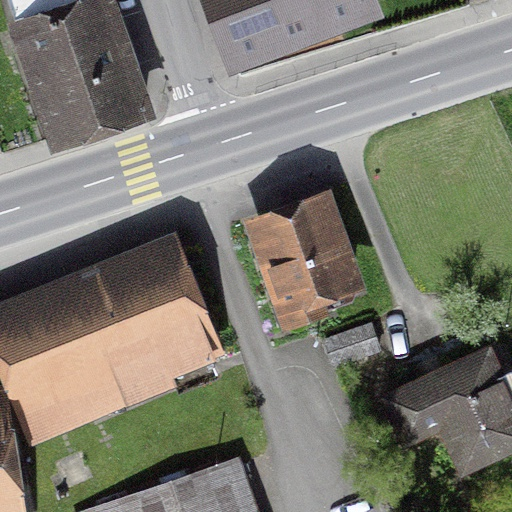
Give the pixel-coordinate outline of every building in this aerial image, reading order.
[(107,0),(12,0),(56,130),(141,101),(107,0)] [(356,0),(211,0),(234,62),(362,16),(356,0)] [(334,214),(260,240),(290,327),(364,301),(334,214)] [(0,332),(0,350),(38,439),(214,365),(170,261),(0,332)] [(511,397),(490,348),(385,394),(427,488),(511,451),(511,397)] [(0,511),(19,511),(2,392),(0,392),(0,511)] [(273,511),(254,462),(122,511),(273,511)]
